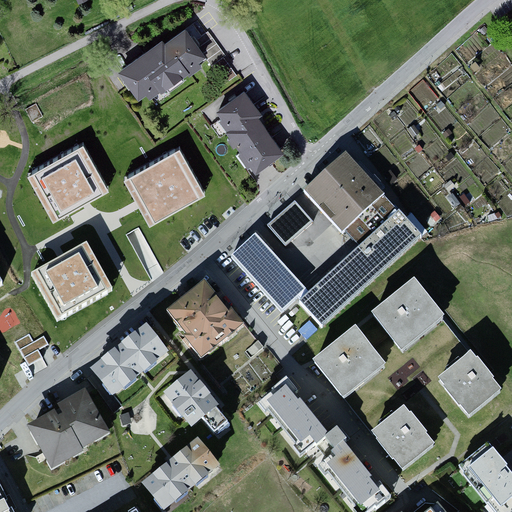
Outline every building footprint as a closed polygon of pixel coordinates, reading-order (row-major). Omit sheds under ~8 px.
[(191,21),(122,71),(145,102),(206,57),(225,83),(240,73),(208,30),(201,35),(191,21)] [(215,112),(257,169),(282,150),(240,93),(215,112)] [(83,141),(24,173),(50,222),(84,204),(110,190),(83,141)] [(135,204),(148,227),(201,199),(177,154),(124,183),(135,204)] [(382,196),(342,156),(300,199),(339,238),(382,196)] [(288,249),(315,224),(296,203),(268,228),(288,249)] [(400,218),(297,307),(318,331),(420,242),(400,218)] [(340,254),(321,234),(306,249),(326,269),(340,254)] [(305,293),(254,238),(230,260),(282,315),(305,293)] [(86,243),(28,276),(55,325),(114,292),(86,243)] [(238,329),(201,285),(162,317),(199,362),(238,329)] [(412,286),(369,319),(399,358),(442,325),(412,286)] [(164,354),(142,326),(87,370),(109,398),(164,354)] [(355,333),(311,368),(341,405),(385,371),(355,333)] [(39,348),(49,346),(46,337),(21,344),(26,363),(42,359),(39,348)] [(467,358),(434,384),(465,424),(498,398),(467,358)] [(216,409),(187,374),(161,395),(190,430),(216,409)] [(360,511),(387,489),(289,378),(254,409),(294,454),(306,443),(312,449),(320,442),(331,455),(326,460),(329,463),(319,472),(354,511),(360,511)] [(49,413),(24,427),(48,468),(105,435),(82,394),(54,410),(58,416),(53,419),(49,413)] [(401,412),(368,438),(398,477),(432,451),(401,412)] [(160,511),(215,467),(192,440),(138,485),(159,511),(160,511)] [(511,511),(511,473),(490,445),(458,469),(490,511),(511,511)] [(441,511),(433,500),(419,510),(420,511),(441,511)]
